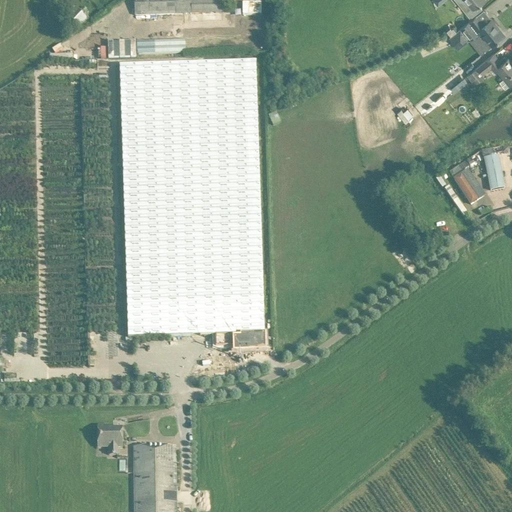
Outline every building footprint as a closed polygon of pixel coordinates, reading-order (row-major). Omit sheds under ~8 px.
[(141,0),(141,1),(134,1),(135,16),(222,13),(221,0),(141,0)] [(454,0),(468,16),(470,18),(482,8),(479,4),(480,4),(479,3),(482,0),(454,0)] [(261,15),(261,2),(241,2),(242,15),(261,15)] [(69,19),(80,28),(88,20),(84,17),(79,12),(77,10),(75,9),(68,18),(69,19)] [(496,28),(497,26),(491,19),(484,24),(477,15),(469,21),(468,22),(463,26),(460,29),(451,36),(449,37),(450,38),(455,45),(458,49),(459,48),(462,45),(469,40),(471,38),(475,36),(477,38),(482,45),(485,49),(490,45),(491,44),(491,45),(492,45),(493,45),(495,43),(500,38),(503,37),(496,28)] [(459,29),(456,26),(453,28),(451,29),(448,24),(444,27),(446,31),(451,35),(456,32),(459,29)] [(67,43),(71,49),(82,42),(78,36),(67,43)] [(173,41),(137,42),(137,55),(186,54),(185,40),(173,41)] [(85,47),(86,59),(107,59),(106,47),(85,47)] [(491,68),(495,72),(498,70),(504,78),(500,81),(506,88),(511,82),(511,65),(507,60),(508,59),(507,58),(502,63),(494,53),(466,76),(474,85),(483,78),(481,75),(491,68)] [(257,62),(120,66),(128,338),(216,335),(216,347),(240,346),(240,350),(265,349),(264,334),(257,62)] [(408,105),(404,108),(411,118),(415,115),(408,105)] [(481,152),(482,157),(493,155),(492,149),(481,152)] [(484,158),(491,191),(505,188),(499,155),(484,158)] [(449,173),(452,178),(462,172),(469,167),(465,162),(449,173)] [(467,169),(452,179),(471,205),(482,197),(479,193),(482,192),(467,169)] [(7,356),(14,356),(12,332),(5,333),(7,356)] [(222,353),(223,357),(200,361),(203,380),(226,376),(227,377),(238,375),(234,351),(222,353)] [(98,427),(98,448),(109,448),(109,456),(117,456),(117,448),(122,448),(122,429),(107,429),(107,427),(98,427)] [(134,447),(134,457),(134,511),(175,511),(175,447),(134,447)]
